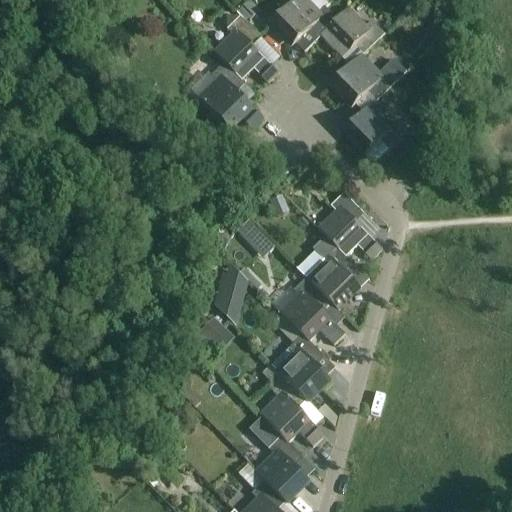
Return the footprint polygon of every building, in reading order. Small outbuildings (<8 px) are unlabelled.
[(306,0),(296,0),(270,25),(292,48),(308,33),(317,42),(321,38),(320,37),(338,20),(337,20),(325,7),(319,13),(306,0)] [(251,21),(260,13),(251,3),(242,12),(251,21)] [(320,37),(321,38),(342,60),(355,47),(364,56),(385,35),(372,22),(366,27),(349,9),(337,20),(338,20),(320,37)] [(242,82),(243,82),(253,71),(267,85),(278,74),(252,48),(261,39),(241,18),(227,18),(227,31),(232,36),(214,54),(224,64),(225,64),(242,82)] [(393,27),(389,22),(383,28),(388,32),(393,27)] [(123,70),(126,53),(111,51),(110,56),(105,55),(103,67),(123,70)] [(333,84),(329,89),(350,112),(355,107),(368,94),(376,103),(398,82),(408,72),(395,59),(385,69),(380,74),(362,56),(333,84)] [(246,85),(243,82),(242,82),(225,64),(224,64),(211,77),(217,82),(198,100),(226,128),(233,135),(245,123),(255,134),(266,123),(237,94),(246,85)] [(392,122),(375,104),(342,136),(363,159),(368,154),(381,141),(390,150),(411,130),(398,116),(392,122)] [(309,163),(301,171),(310,181),(318,173),(309,163)] [(346,259),(346,258),(357,248),(371,262),(382,252),(356,225),(365,216),(344,195),(331,208),(337,214),(319,232),(326,240),(332,246),(333,245),(346,259)] [(278,220),(290,216),(284,199),(272,203),(278,220)] [(252,246),(262,237),(249,223),(239,233),(252,246)] [(353,265),(346,258),(346,259),(333,245),(332,246),(326,240),(314,253),(316,255),(298,272),(306,280),(307,280),(327,301),(327,302),(333,309),(357,286),(344,274),(353,265)] [(223,278),(216,308),(237,330),(248,285),(230,268),(226,282),(223,278)] [(319,309),(327,302),(327,301),(307,280),(306,280),(294,293),(299,298),(281,316),(302,337),(303,337),(308,343),(309,343),(319,333),(336,350),(347,338),(331,321),(319,309)] [(271,367),(285,381),(286,381),(305,400),(307,401),(312,406),(333,385),(328,378),(315,365),(323,358),(309,343),(308,343),(303,337),(302,337),(271,367)] [(200,360),(193,367),(202,377),(204,379),(211,371),(205,365),(200,360)] [(298,410),(307,401),(305,400),(286,381),(285,381),(273,394),(278,399),(260,417),(263,420),(281,438),(281,437),(288,445),(299,434),(313,448),(324,437),(298,410)] [(263,420),(251,432),(269,450),(274,456),(256,473),(264,482),(265,482),(284,501),(286,503),(291,508),(309,490),(313,486),(306,480),(294,467),(302,459),(288,445),(281,437),(281,438),(263,420)] [(276,511),(277,511),(286,503),(284,501),(265,482),(264,482),(252,495),(257,500),(244,511),(276,511)]
